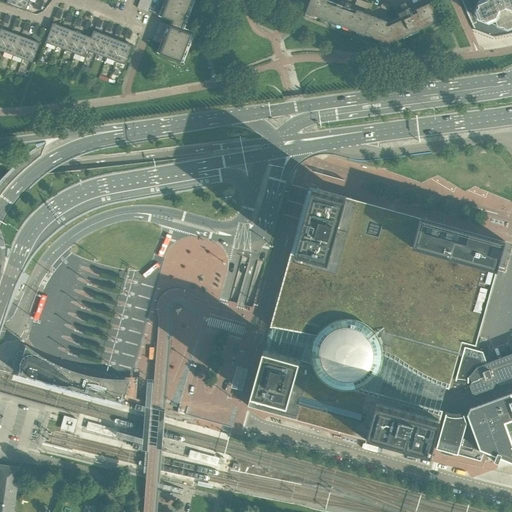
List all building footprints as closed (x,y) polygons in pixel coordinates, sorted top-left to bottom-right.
[(26,11),(29,1),(26,0),(7,0),(6,4),(26,11)] [(147,12),(151,0),(139,0),(137,8),(147,12)] [(155,34),(152,41),(162,44),(162,45),(163,45),(160,54),(181,62),(192,34),(183,31),(185,26),(183,25),(187,13),(192,0),(167,0),(161,17),(172,21),(170,26),(160,22),(159,22),(157,28),(155,34)] [(418,31),(432,24),(431,21),(434,20),(436,25),(438,26),(441,25),(431,2),(416,9),(417,13),(388,26),(386,25),(387,22),(356,10),(355,14),(327,3),(327,0),(310,0),(304,17),(307,18),(309,17),(311,11),(314,12),(312,15),(328,21),(329,18),(332,19),(330,25),(331,27),(339,30),(341,29),(342,27),(357,32),(359,29),(362,30),(359,36),(360,38),(365,40),(367,39),(369,33),(372,34),(371,38),(379,40),(377,44),(380,45),(382,45),(383,42),(388,44),(404,37),(402,34),(405,32),(408,38),(410,39),(418,35),(419,33),(418,31)] [(351,4),(346,3),(346,0),(341,0),(339,5),(349,8),(351,4)] [(366,9),(367,9),(369,4),(358,0),(357,0),(356,0),(354,5),(366,9)] [(511,0),(479,0),(475,12),(478,19),(507,30),(511,27),(511,0)] [(388,11),(389,7),(390,6),(389,5),(382,2),(380,7),(381,8),(388,11)] [(410,13),(405,3),(400,5),(403,11),(398,14),(400,17),(410,13)] [(55,46),(62,27),(53,23),(45,43),(55,46)] [(64,50),(71,30),(62,27),(55,46),(64,50)] [(0,50),(3,52),(10,32),(1,28),(0,30),(0,50)] [(74,54),(82,34),(71,30),(64,50),(74,54)] [(96,54),(103,34),(94,31),(91,38),(86,51),(87,51),(96,54)] [(12,55),(20,36),(10,32),(3,52),(12,55)] [(86,51),(91,38),(82,34),(74,54),(73,58),(82,62),(84,57),(87,51),(86,51)] [(105,58),(113,38),(103,34),(96,54),(105,58)] [(22,59),(29,39),(20,36),(12,55),(22,59)] [(115,61),(122,42),(113,38),(105,58),(115,61)] [(32,63),(40,44),(29,39),(22,59),(32,63)] [(125,65),(132,46),(122,42),(115,61),(125,65)] [(250,396),(248,406),(366,439),(429,457),(431,452),(456,459),(458,455),(480,461),(484,451),(479,450),(467,415),(464,416),(464,415),(457,416),(462,399),(457,398),(462,380),(468,381),(471,381),(469,375),(476,367),(487,363),(484,356),(489,358),(492,348),(505,352),(507,344),(511,345),(511,243),(505,242),(419,217),(344,197),(309,187),(293,243),(263,350),(250,396)] [(201,327),(177,413),(232,427),(255,342),(201,327)] [(60,367),(26,346),(18,375),(123,403),(130,380),(94,378),(60,367)] [(474,399),(467,414),(467,415),(479,450),(484,451),(511,462),(511,353),(487,363),(476,367),(469,375),(471,381),(472,382),(471,382),(469,386),(472,392),(474,399)] [(63,415),(60,428),(74,432),(77,418),(63,415)] [(0,511),(13,511),(16,497),(20,467),(0,464),(0,511)]
